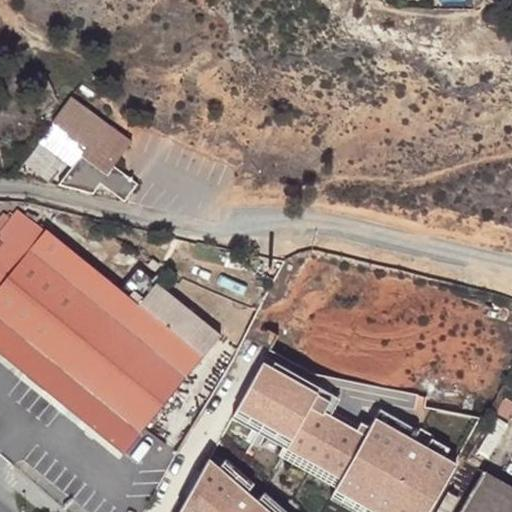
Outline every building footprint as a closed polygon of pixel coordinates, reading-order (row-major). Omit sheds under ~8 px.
[(94,194),(94,193),(100,185),(125,202),(139,185),(115,167),(132,143),(71,98),(53,123),(87,147),(58,186),(94,194)] [(140,269),(122,292),(18,208),(11,218),(1,230),(0,230),(0,353),(124,455),(223,336),(140,269)] [(0,229),(1,230),(11,218),(5,212),(0,218),(0,229)] [(339,399),(274,364),(270,370),(262,366),(238,409),(292,439),(286,450),(281,458),(336,488),(330,499),(352,511),(356,511),(362,503),(372,509),(377,511),(427,511),(454,465),(425,449),(432,436),(419,428),(417,431),(379,410),(368,428),(360,423),(358,427),(331,412),(339,399)] [(292,439),(238,409),(232,419),(286,450),(292,439)] [(267,511),(209,462),(182,511),(267,511)] [(511,511),(511,487),(481,471),(457,511),(511,511)]
